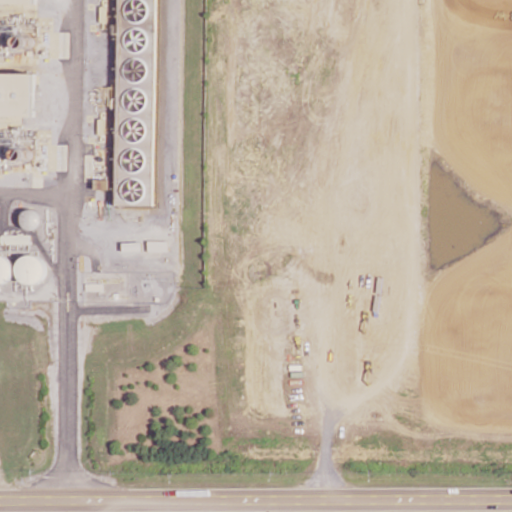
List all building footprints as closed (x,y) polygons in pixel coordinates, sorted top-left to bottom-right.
[(117,0),(155,0),(154,208),(117,208),(117,0)] [(511,0),(365,0),(366,301),(511,300),(511,0)] [(35,73),(0,72),(0,115),(35,116),(35,73)] [(42,211),(24,210),(23,227),(41,228),(42,211)] [(3,243),(30,244),(31,235),(3,234),(3,243)] [(0,281),(13,282),(13,256),(0,255),(0,281)] [(46,282),(46,256),(19,255),(19,281),(46,282)]
